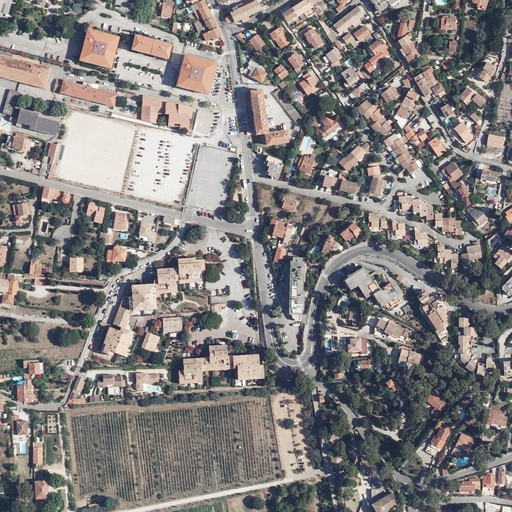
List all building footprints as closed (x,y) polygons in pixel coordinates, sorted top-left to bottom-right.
[(160,6),(160,13),(169,14),(170,0),(162,0),(161,6),(160,6)] [(243,22),(250,19),(248,16),(261,10),(257,1),(255,1),(254,0),(249,0),(229,10),(231,15),(234,21),(235,22),(241,19),(243,22)] [(310,4),(307,0),(297,0),(296,1),(302,9),(305,14),(311,10),(313,9),(310,4)] [(337,9),(343,5),(343,4),(342,3),(344,0),(336,0),(339,2),(335,6),(337,9)] [(487,0),(472,0),(472,2),(478,4),(477,7),(478,7),(485,9),(487,0)] [(302,9),(296,1),(289,5),(294,12),(297,19),(303,15),(301,10),(302,9)] [(210,14),(204,2),(195,6),(193,7),(197,16),(200,14),(202,18),(203,18),(210,14)] [(355,3),(326,26),(329,30),(330,31),(333,34),(341,28),(344,32),(348,30),(344,25),(350,21),(353,25),(359,20),(356,16),(361,11),(355,3)] [(294,12),(289,5),(279,11),(284,18),(290,15),(294,12)] [(207,27),(215,23),(210,14),(203,18),(204,20),(200,23),(201,25),(205,22),(207,27)] [(213,35),(219,32),(215,23),(207,27),(205,22),(201,25),(200,23),(199,20),(198,18),(193,16),(191,17),(198,32),(201,31),(204,37),(210,34),(212,33),(213,35)] [(328,31),(329,30),(326,26),(323,21),(319,16),(316,18),(324,30),(323,30),(330,40),(332,39),(335,37),(333,34),(330,31),(329,32),(328,31)] [(455,30),(456,16),(446,16),(443,16),(443,18),(441,18),(441,29),(455,30)] [(396,33),(396,38),(403,34),(405,25),(407,25),(407,23),(412,24),(413,18),(408,17),(407,20),(401,19),(400,19),(396,33)] [(96,60),(109,64),(117,32),(105,28),(104,30),(99,29),(100,27),(91,25),(92,20),(87,18),(77,55),(91,59),(92,57),(97,58),(96,60)] [(171,18),(170,28),(179,32),(179,26),(175,25),(176,19),(171,18)] [(368,30),(362,22),(352,31),(357,38),(361,34),(362,35),(368,30)] [(277,24),(271,28),(274,34),(272,35),(279,45),(287,39),(277,24)] [(310,25),(306,28),(300,32),(301,34),(303,33),(307,40),(309,40),(313,46),(321,41),(310,25)] [(344,32),(340,35),(345,41),(348,39),(352,44),(357,41),(348,30),(344,32)] [(396,38),(393,40),(397,47),(409,39),(406,35),(409,33),(408,30),(403,34),(396,38)] [(166,54),(170,40),(133,31),(129,45),(166,54)] [(247,37),(253,44),(255,47),(263,41),(255,31),(247,37)] [(336,39),(335,37),(332,39),(336,45),(337,45),(338,47),(341,45),(339,43),(340,43),(339,42),(337,39),(336,39)] [(367,44),(373,52),(379,48),(383,44),(385,43),(380,37),(377,39),(375,38),(367,44)] [(450,52),(454,52),(455,49),(456,39),(449,38),(448,49),(450,49),(450,52)] [(409,39),(397,47),(402,55),(404,54),(407,59),(413,54),(415,48),(409,39)] [(342,57),(334,47),(325,53),(332,63),(330,65),(334,70),(342,63),(338,59),(342,57)] [(296,62),(300,59),(298,56),(298,55),(293,48),(289,51),(289,52),(286,54),(292,65),(296,62)] [(373,52),(366,57),(367,58),(362,62),(368,69),(373,65),(371,62),(378,57),(383,53),(382,52),(379,48),(373,52)] [(195,55),(195,54),(183,50),(174,82),(187,85),(187,83),(192,85),(191,86),(206,90),(214,59),(200,55),(200,57),(195,55)] [(21,82),(46,88),(52,66),(42,64),(0,53),(0,76),(19,81),(21,82)] [(263,65),(252,53),(246,65),(244,70),(260,79),(265,70),(262,68),(263,65)] [(444,68),(449,65),(444,57),(440,59),(444,68)] [(493,65),(490,62),(490,61),(485,58),(481,64),(483,65),(477,73),(484,78),(493,65)] [(272,67),(279,77),(287,71),(279,61),(272,67)] [(339,70),(345,77),(341,80),(346,85),(352,80),(357,76),(348,64),(339,70)] [(426,79),(433,75),(427,65),(420,70),(423,74),(426,79)] [(363,79),(365,77),(357,67),(355,68),(363,79)] [(313,85),(311,82),(315,80),(307,69),(301,73),(304,76),(298,80),(306,90),(313,85)] [(423,74),(420,70),(415,73),(413,74),(412,75),(415,79),(423,74)] [(418,84),(426,79),(423,74),(415,79),(418,84)] [(437,82),(433,75),(426,79),(432,89),(434,93),(443,87),(439,81),(437,82)] [(79,97),(116,107),(119,94),(111,91),(110,93),(99,90),(100,86),(85,82),(84,86),(73,83),(73,82),(59,78),(55,91),(79,97)] [(432,89),(426,79),(418,84),(424,94),(432,89)] [(352,87),(350,89),(356,96),(364,90),(358,83),(354,86),(354,85),(352,87)] [(379,85),(376,87),(386,101),(393,94),(387,86),(387,85),(386,86),(384,83),(380,86),(379,85)] [(411,87),(412,86),(410,83),(409,84),(408,85),(409,85),(401,100),(400,99),(400,101),(402,101),(403,102),(403,101),(411,105),(414,99),(414,98),(415,98),(417,94),(416,92),(410,89),(411,88),(411,87)] [(387,86),(393,94),(396,93),(389,84),(387,86)] [(473,90),(466,84),(457,93),(464,101),(469,94),(477,101),(482,96),(475,89),(473,90)] [(282,135),(286,135),(285,126),(267,129),(260,86),(250,88),(251,91),(249,92),(251,105),(253,105),(254,111),(252,111),(254,128),(257,127),(257,131),(264,130),(266,138),(269,137),(269,140),(283,137),(282,135)] [(300,129),(304,119),(278,86),(272,90),(295,120),(293,126),(300,129)] [(20,92),(10,89),(3,113),(13,116),(20,92)] [(451,95),(448,92),(441,96),(443,100),(442,101),(443,103),(441,104),(439,105),(445,114),(452,110),(446,99),(451,95)] [(166,101),(144,94),(142,119),(158,120),(159,110),(170,112),(169,121),(180,122),(180,125),(189,126),(191,115),(192,115),(194,108),(173,102),(165,102),(166,101)] [(377,107),(374,110),(373,111),(368,106),(366,107),(360,101),(352,108),(358,114),(360,113),(364,118),(366,116),(371,122),(367,124),(372,130),(373,129),(375,127),(380,133),(390,125),(385,119),(383,121),(379,115),(382,112),(377,107)] [(401,103),(402,101),(400,101),(399,102),(400,103),(394,114),(393,114),(393,115),(396,117),(395,118),(397,122),(398,122),(399,123),(399,122),(403,124),(406,118),(402,116),(407,106),(401,103)] [(471,105),(467,110),(468,110),(473,115),(474,116),(478,112),(471,105)] [(433,115),(429,108),(424,112),(428,118),(433,115)] [(202,118),(210,121),(211,120),(211,121),(214,113),(201,110),(198,120),(201,121),(202,118)] [(320,117),(324,122),(315,130),(317,133),(320,131),(323,135),(338,123),(328,111),(320,117)] [(47,125),(48,119),(38,116),(36,123),(47,125)] [(414,130),(407,120),(401,126),(407,135),(409,133),(411,137),(417,132),(420,136),(426,132),(421,124),(415,129),(414,130)] [(451,127),(465,140),(471,134),(457,121),(451,127)] [(196,130),(208,133),(210,127),(209,126),(197,123),(196,130)] [(388,142),(389,141),(392,139),(396,145),(399,149),(396,151),(398,153),(402,159),(406,164),(408,162),(412,168),(418,163),(415,158),(414,157),(412,159),(411,157),(409,154),(405,149),(407,147),(402,140),(398,135),(397,135),(395,137),(391,131),(384,137),(388,142)] [(505,140),(506,133),(490,131),(488,141),(502,143),(502,140),(505,140)] [(403,132),(398,135),(402,140),(406,137),(403,132)] [(444,146),(434,132),(426,138),(436,152),(444,146)] [(15,137),(8,135),(5,148),(11,149),(11,147),(25,151),(26,150),(28,140),(27,139),(28,136),(16,133),(15,137)] [(357,148),(356,146),(345,157),(344,157),(338,162),(345,169),(351,164),(351,165),(363,154),(371,147),(365,141),(357,148)] [(274,174),(278,175),(281,165),(284,166),(285,160),(282,159),(283,157),(267,151),(265,156),(268,157),(266,161),(268,162),(267,167),(268,167),(268,169),(275,172),(274,174)] [(296,161),(297,161),(299,162),(298,165),(298,166),(308,170),(310,165),(309,165),(313,157),(312,156),(313,154),(309,152),(308,153),(306,152),(305,153),(303,153),(303,154),(302,157),(299,155),(298,155),(296,161)] [(449,178),(452,175),(460,169),(457,165),(456,165),(450,157),(442,163),(446,168),(447,171),(445,173),(449,178)] [(373,161),(372,158),(365,159),(366,163),(364,164),(365,172),(372,171),(367,188),(364,188),(363,191),(371,193),(371,190),(377,191),(379,184),(381,177),(379,177),(378,169),(376,169),(374,161),(373,161)] [(481,168),(480,173),(479,174),(495,177),(497,168),(484,166),(483,169),(481,168)] [(320,171),(316,179),(316,181),(324,182),(325,179),(333,181),(333,184),(349,187),(350,184),(353,185),(354,178),(320,171)] [(463,184),(457,177),(455,178),(452,175),(449,178),(448,180),(465,201),(468,199),(470,190),(470,188),(469,188),(467,188),(465,187),(467,186),(464,183),(463,184)] [(67,189),(40,182),(40,186),(43,187),(42,193),(51,196),(51,195),(64,199),(67,197),(67,195),(66,195),(67,189)] [(418,214),(425,214),(425,217),(431,217),(430,203),(424,203),(424,200),(417,200),(417,196),(410,196),(410,193),(398,194),(398,196),(393,197),(393,201),(398,200),(398,208),(405,207),(411,207),(411,210),(418,210),(418,214)] [(281,194),(280,198),(282,199),(281,202),(280,204),(290,209),(294,199),(281,194)] [(27,195),(17,196),(18,200),(11,201),(12,213),(9,213),(10,218),(12,218),(17,218),(18,218),(18,213),(25,212),(24,200),(27,200),(27,195)] [(102,208),(103,204),(87,201),(85,211),(93,213),(92,217),(101,219),(103,209),(102,208)] [(486,217),(474,201),(466,207),(472,217),(469,219),(473,225),(486,217)] [(125,225),(126,218),(124,218),(124,215),(125,210),(115,209),(113,224),(123,226),(125,225)] [(369,218),(368,223),(377,223),(377,224),(381,224),(382,215),(377,215),(377,211),(371,212),(371,210),(366,209),(366,217),(369,218)] [(453,214),(440,215),(440,210),(433,210),(433,224),(441,224),(441,228),(454,227),(454,232),(461,231),(460,218),(453,218),(453,214)] [(177,216),(157,211),(155,217),(160,218),(161,217),(168,219),(169,219),(176,221),(177,216)] [(397,222),(397,220),(391,220),(391,229),(394,229),(394,233),(404,233),(404,222),(397,222)] [(281,223),(272,221),(270,221),(270,224),(271,224),(269,231),(277,233),(282,234),(284,224),(281,223)] [(356,227),(353,222),(339,231),(344,238),(352,232),(355,237),(361,234),(356,227)] [(502,230),(511,237),(511,224),(511,223),(508,228),(505,226),(502,230)] [(289,226),(284,224),(282,234),(281,238),(280,239),(285,241),(286,241),(289,226)] [(425,231),(420,231),(420,229),(414,229),(414,237),(417,237),(417,243),(426,242),(425,231)] [(111,232),(105,231),(103,237),(103,239),(110,241),(111,232)] [(332,234),(326,231),(321,243),(322,243),(326,245),(330,247),(330,246),(333,240),(329,238),(330,236),(331,236),(332,234)] [(465,244),(467,250),(460,251),(463,264),(470,262),(469,257),(482,254),(479,241),(465,244)] [(122,245),(122,243),(115,242),(114,244),(112,244),(112,246),(108,246),(108,248),(106,248),(106,250),(108,250),(107,255),(112,255),(111,259),(119,261),(119,260),(119,257),(123,258),(125,246),(122,245)] [(279,243),(275,242),(272,255),(280,257),(283,246),(279,245),(279,243)] [(497,245),(494,250),(495,250),(491,254),(492,255),(489,257),(496,263),(501,257),(502,259),(509,252),(503,247),(504,245),(500,242),(497,245)] [(449,247),(442,247),(442,243),(436,243),(437,257),(443,257),(443,260),(450,260),(450,266),(456,266),(456,254),(449,254),(449,247)] [(69,254),(68,260),(69,260),(69,269),(80,270),(81,255),(69,254)] [(187,277),(187,280),(192,279),(191,277),(196,277),(196,276),(201,276),(201,266),(200,263),(205,263),(204,254),(195,255),(193,255),(191,256),(190,257),(187,257),(187,255),(183,256),(183,278),(187,277)] [(39,260),(29,258),(28,269),(39,271),(40,267),(39,266),(39,260)] [(294,313),(294,320),(300,320),(300,313),(302,313),(302,263),(300,263),(300,258),(290,258),(290,266),(289,266),(289,309),(291,309),(291,313),(294,313)] [(397,289),(394,285),(392,287),(386,280),(379,284),(374,275),(371,277),(362,263),(343,275),(349,285),(357,280),(365,293),(371,289),(376,298),(377,297),(380,301),(383,299),(386,305),(399,296),(395,290),(397,289)] [(166,266),(155,267),(156,274),(156,276),(153,276),(153,279),(153,281),(154,288),(158,287),(158,285),(167,284),(167,287),(171,286),(171,284),(175,283),(175,278),(175,275),(179,275),(178,265),(170,265),(170,267),(166,267),(166,266)] [(8,271),(6,270),(5,278),(8,278),(7,291),(12,292),(15,292),(18,272),(8,271)] [(39,281),(40,272),(27,270),(23,270),(23,273),(29,274),(29,280),(39,281)] [(511,275),(502,287),(509,293),(511,289),(511,275)] [(142,304),(146,304),(146,301),(155,301),(154,288),(153,281),(144,282),(144,284),(141,284),(140,282),(132,283),(132,291),(132,293),(128,293),(127,295),(126,298),(123,297),(121,302),(119,311),(127,313),(130,305),(133,304),(133,302),(142,301),(142,304)] [(431,296),(429,298),(425,291),(420,294),(422,296),(418,299),(421,303),(422,302),(424,305),(421,306),(436,330),(434,331),(441,341),(448,336),(442,327),(448,324),(444,318),(446,317),(444,314),(446,313),(439,303),(437,305),(431,296)] [(408,300),(402,304),(405,310),(411,306),(408,300)] [(211,301),(211,306),(206,306),(206,312),(217,312),(217,301),(211,301)] [(350,303),(350,308),(349,316),(352,316),(351,320),(358,321),(360,304),(350,303)] [(375,313),(368,309),(363,318),(370,322),(375,313)] [(129,314),(127,313),(119,311),(116,310),(115,314),(116,314),(125,317),(127,318),(129,314)] [(181,323),(180,312),(162,313),(162,324),(181,323)] [(465,323),(469,323),(469,315),(464,314),(460,314),(459,324),(465,323)] [(393,329),(400,333),(404,325),(389,317),(388,319),(379,315),(376,321),(380,323),(385,325),(384,327),(392,331),(393,329)] [(134,325),(126,323),(123,322),(122,326),(112,322),(109,330),(111,331),(110,335),(108,334),(106,338),(104,347),(111,350),(112,346),(115,347),(122,349),(123,344),(125,344),(126,341),(129,342),(130,339),(127,338),(130,329),(133,330),(134,325)] [(478,324),(469,323),(465,323),(465,328),(465,332),(468,332),(472,332),(478,332),(478,324)] [(152,346),(157,330),(147,327),(142,343),(152,346)] [(461,339),(461,344),(468,344),(469,344),(469,339),(468,339),(468,338),(468,332),(465,332),(460,332),(460,340),(461,339)] [(359,347),(359,349),(365,348),(365,347),(368,347),(368,343),(365,343),(364,335),(358,336),(358,335),(354,335),(354,334),(345,334),(346,337),(349,337),(349,342),(346,342),(346,348),(359,347)] [(227,363),(226,351),(224,351),(224,343),(216,344),(216,345),(212,346),(212,344),(207,344),(207,352),(208,363),(214,363),(214,366),(217,366),(217,363),(227,363)] [(401,344),(398,353),(403,355),(417,359),(420,350),(401,344)] [(461,344),(460,344),(460,350),(461,356),(462,357),(461,358),(466,362),(472,355),(472,354),(468,350),(468,344),(461,344)] [(239,354),(231,355),(231,362),(235,362),(235,365),(235,372),(245,372),(245,375),(249,375),(249,372),(257,372),(257,375),(261,374),(261,363),(256,363),(256,361),(256,353),(248,353),(247,355),(244,355),(244,354),(239,354)] [(360,357),(361,366),(371,366),(371,363),(371,359),(371,355),(368,355),(367,357),(360,357)] [(466,362),(466,363),(471,367),(474,367),(474,369),(477,370),(478,361),(474,359),(475,357),(472,355),(466,362)] [(486,360),(485,367),(492,368),(492,366),(493,366),(493,368),(500,368),(500,359),(492,360),(492,355),(487,355),(487,357),(486,360)] [(200,374),(200,367),(199,364),(204,364),(203,356),(195,356),(195,358),(192,358),(192,357),(182,357),(183,365),(183,368),(178,368),(178,379),(183,379),(183,376),(193,376),(193,378),(196,378),(196,375),(200,374)] [(343,373),(343,374),(347,374),(346,368),(343,368),(341,356),(334,357),(336,370),(333,371),(333,374),(343,373)] [(22,358),(21,359),(21,365),(21,371),(21,376),(26,376),(26,371),(25,365),(27,365),(27,371),(28,371),(34,371),(41,371),(40,360),(26,361),(26,358),(22,358)] [(478,361),(477,370),(477,371),(485,371),(485,367),(486,360),(479,359),(478,361)] [(136,370),(136,375),(137,385),(143,385),(143,379),(148,378),(148,379),(153,380),(153,377),(159,377),(159,370),(147,370),(147,369),(136,369),(136,370)] [(403,374),(401,371),(385,379),(387,383),(386,384),(388,388),(393,386),(394,388),(398,386),(397,384),(399,383),(396,378),(403,374)] [(103,382),(113,381),(113,384),(125,383),(125,377),(121,377),(120,373),(113,373),(113,372),(102,372),(103,378),(97,378),(97,384),(103,384),(103,382)] [(74,382),(71,389),(77,391),(78,389),(80,384),(82,385),(85,379),(83,379),(84,376),(77,373),(74,382)] [(492,393),(486,389),(484,393),(486,394),(483,400),(487,403),(492,393)] [(419,399),(435,413),(445,402),(431,390),(425,396),(423,395),(419,399)] [(32,397),(32,391),(29,391),(22,391),(22,397),(22,399),(29,399),(29,397),(32,397)] [(469,396),(466,393),(460,400),(464,403),(469,396)] [(501,408),(490,407),(487,421),(491,422),(492,420),(506,422),(507,413),(500,412),(501,408)] [(17,411),(10,412),(11,431),(26,430),(25,417),(22,417),(18,417),(18,415),(17,411)] [(450,429),(442,425),(436,436),(434,435),(425,451),(434,456),(437,451),(439,451),(445,441),(444,441),(450,429)] [(474,445),(476,441),(462,434),(451,453),(457,456),(459,451),(465,455),(471,444),(474,445)] [(40,460),(40,444),(31,443),(31,459),(40,460)] [(369,462),(368,457),(364,458),(364,453),(359,454),(360,458),(358,458),(359,467),(361,467),(362,469),(365,469),(366,473),(371,473),(371,471),(370,468),(371,468),(371,467),(369,462)] [(499,472),(503,471),(501,465),(492,468),(493,473),(486,473),(486,476),(483,476),(483,484),(486,484),(495,484),(495,474),(499,474),(499,483),(504,483),(504,472),(499,472)] [(353,474),(353,470),(338,472),(340,487),(355,485),(355,480),(358,480),(357,473),(353,474)] [(35,477),(33,477),(33,480),(32,480),(31,483),(33,483),(34,511),(50,511),(50,508),(39,509),(38,495),(46,494),(45,476),(38,476),(38,475),(35,475),(35,477)] [(472,491),(472,484),(475,484),(475,485),(479,485),(479,478),(469,478),(469,481),(462,482),(459,491),(472,491)] [(395,511),(396,511),(394,507),(397,505),(397,504),(398,504),(392,493),(391,494),(391,493),(384,497),(381,491),(378,491),(379,490),(372,489),(372,493),(372,497),(374,503),(371,504),(375,511),(395,511)]
